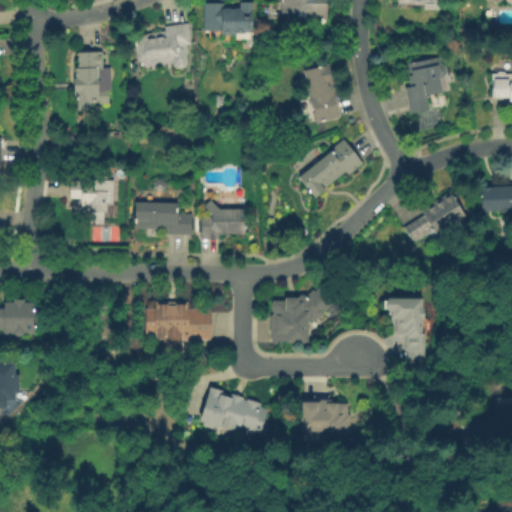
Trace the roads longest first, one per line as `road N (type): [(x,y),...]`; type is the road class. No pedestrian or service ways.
road 1 (residential): [(0,268),(282,269),(338,239),(407,173),(462,151),(511,148)]
road 2 (residential): [(32,0),(39,157),(27,268)]
road 3 (residential): [(242,271),(242,353),(251,362),(319,364),(359,355)]
road 4 (residential): [(407,173),(364,79),(357,0)]
